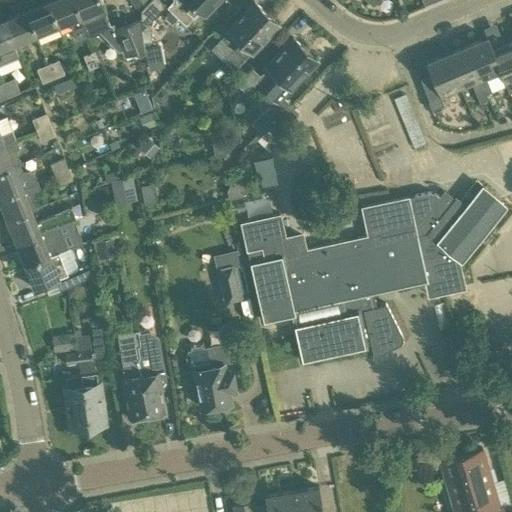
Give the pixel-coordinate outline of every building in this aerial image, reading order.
[(72,0),(51,0),(47,2),(58,27),(69,23),(77,41),(87,36),(72,0)] [(72,0),(87,36),(100,31),(118,50),(121,49),(124,57),(135,52),(138,58),(145,55),(142,28),(141,19),(114,30),(112,25),(110,26),(101,4),(103,4),(101,0),(72,0)] [(146,0),(125,0),(134,10),(146,0)] [(142,28),(165,5),(159,0),(148,0),(139,10),(141,19),(142,28)] [(177,18),(194,0),(177,0),(175,3),(175,4),(169,10),(177,18)] [(218,0),(194,0),(177,18),(185,25),(192,18),(193,19),(201,11),(205,15),(218,0)] [(47,2),(25,11),(35,36),(58,27),(47,2)] [(220,37),(221,38),(211,48),(215,52),(202,66),(209,73),(265,13),(253,2),(220,37)] [(25,11),(3,20),(13,45),(15,45),(35,36),(25,11)] [(265,13),(209,73),(217,80),(230,67),(234,70),(243,59),(244,60),(277,25),(265,13)] [(3,20),(0,20),(0,64),(19,57),(15,45),(13,45),(3,20)] [(265,91),(304,49),(292,37),(265,66),(267,67),(259,75),(251,67),(235,84),(246,94),(257,83),(265,91)] [(488,37),(465,46),(480,81),(476,83),(483,102),(489,100),(487,94),(492,92),(486,79),(500,73),(508,93),(509,93),(492,48),(488,37)] [(511,42),(511,40),(492,48),(509,93),(511,91),(511,42)] [(465,46),(442,55),(458,90),(476,83),(480,81),(465,46)] [(304,49),(265,91),(253,103),(263,112),(251,124),(263,135),(282,115),(291,106),(281,96),(288,88),(290,89),(316,61),(304,49)] [(82,55),(88,70),(100,65),(94,51),(82,55)] [(458,90),(442,55),(425,62),(431,75),(420,79),(429,101),(428,101),(431,110),(443,105),(439,98),(458,90)] [(157,67),(155,59),(146,60),(148,69),(157,67)] [(47,64),(53,78),(63,74),(58,60),(47,64)] [(53,78),(47,64),(36,69),(41,83),(53,78)] [(76,85),(72,77),(53,85),(56,93),(76,85)] [(13,78),(2,83),(8,97),(19,92),(13,78)] [(0,99),(8,97),(2,83),(0,83),(0,99)] [(154,108),(161,104),(167,98),(167,92),(161,88),(152,100),(154,108)] [(144,89),(134,94),(141,112),(152,108),(144,89)] [(407,91),(395,94),(410,144),(421,141),(407,91)] [(36,130),(49,124),(45,113),(31,119),(36,130)] [(141,117),(145,128),(156,124),(151,113),(141,117)] [(282,115),(263,135),(258,140),(270,151),(288,132),(285,129),(291,122),(282,115)] [(49,124),(36,130),(40,141),(54,136),(49,124)] [(0,145),(14,140),(11,130),(0,134),(0,145)] [(149,157),(158,148),(148,139),(140,148),(149,157)] [(18,149),(14,140),(0,145),(0,171),(19,163),(14,151),(18,149)] [(54,175),(67,169),(62,158),(49,163),(54,175)] [(0,196),(32,184),(38,182),(32,171),(31,171),(24,171),(22,171),(19,164),(20,164),(19,163),(0,171),(0,196)] [(72,180),(67,169),(54,175),(58,186),(72,180)] [(114,204),(134,200),(130,178),(110,182),(114,204)] [(32,184),(0,196),(0,208),(5,221),(30,211),(36,208),(31,195),(36,193),(32,184)] [(430,192),(428,192),(362,208),(368,236),(307,250),(304,237),(286,241),(281,218),(281,216),(278,216),(278,217),(245,224),(242,225),(243,227),(248,249),(248,252),(251,251),(263,248),(265,257),(250,260),(264,320),(293,313),(295,324),(294,325),(301,360),(364,346),(364,345),(370,344),(373,356),(371,357),(372,358),(399,344),(400,343),(401,342),(402,340),(402,339),(402,338),(402,336),(401,335),(385,303),(384,303),(385,304),(375,306),(372,291),(425,279),(425,280),(426,279),(425,276),(434,274),(438,293),(464,286),(457,259),(458,258),(459,258),(504,203),(482,185),(465,206),(455,197),(454,198),(443,189),(438,196),(436,194),(435,193),(434,193),(432,192),(430,192)] [(30,211),(5,221),(14,242),(55,225),(74,217),(70,206),(53,213),(53,214),(35,222),(30,211)] [(64,247),(55,225),(14,242),(22,264),(57,250),(64,247)] [(112,239),(96,241),(98,257),(115,254),(112,239)] [(66,273),(57,250),(22,264),(32,288),(66,274),(71,285),(94,275),(89,264),(66,273)] [(226,300),(242,296),(236,265),(220,268),(226,300)] [(90,331),(73,334),(78,363),(79,375),(80,374),(87,426),(91,425),(91,429),(102,428),(101,424),(105,423),(100,384),(98,384),(96,372),(95,373),(92,357),(91,357),(90,353),(106,350),(105,338),(102,315),(89,317),(90,331)] [(148,328),(132,331),(147,415),(150,414),(153,416),(158,415),(160,413),(164,412),(160,386),(165,379),(158,338),(149,332),(148,328)] [(147,415),(132,331),(117,334),(123,367),(121,368),(129,418),(133,417),(136,419),(141,418),(143,415),(147,415)] [(78,363),(73,334),(73,332),(51,335),(53,353),(65,352),(66,364),(78,363)] [(228,394),(228,391),(234,389),(229,363),(225,343),(205,346),(201,344),(193,346),(190,349),(187,350),(188,353),(185,356),(186,362),(190,364),(190,367),(194,366),(195,373),(194,376),(195,382),(197,385),(202,407),(229,402),(228,394)] [(115,364),(109,365),(112,380),(118,379),(115,364)] [(80,374),(79,375),(65,376),(67,387),(64,388),(68,415),(64,415),(66,426),(69,425),(70,428),(73,427),(74,431),(84,430),(84,426),(87,426),(80,374)] [(482,447),(461,454),(478,511),(489,508),(490,511),(511,511),(511,505),(511,502),(499,505),(492,480),(488,467),(482,447)] [(475,511),(478,511),(461,454),(440,460),(453,511),(475,511)] [(265,505),(266,511),(322,511),(318,487),(264,495),(265,505)] [(266,511),(265,505),(253,507),(253,501),(232,505),(233,511),(266,511)]
